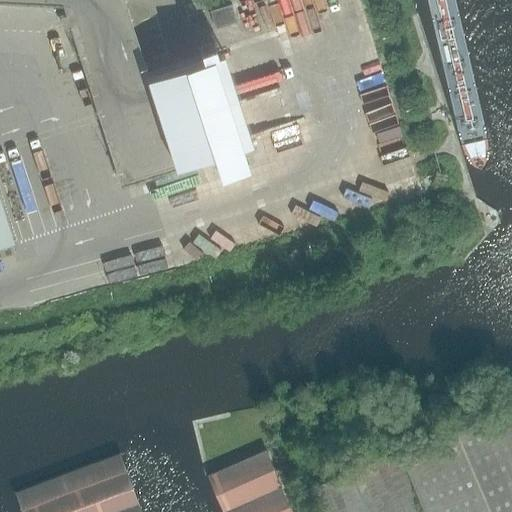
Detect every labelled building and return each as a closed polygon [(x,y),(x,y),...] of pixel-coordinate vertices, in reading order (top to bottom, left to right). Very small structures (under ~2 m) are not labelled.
[(67,2),(125,182),(213,154),(219,174),(248,165),(241,145),(252,141),(224,52),(218,54),(215,45),(199,50),(202,59),(147,76),(122,0),(65,0),(66,2),(67,2)] [(215,28),(237,21),(231,4),(209,11),(215,28)] [(0,199),(0,244),(13,240),(0,199)] [(511,511),(511,407),(511,405),(403,449),(399,451),(425,511),(511,511)] [(290,511),(265,450),(207,474),(222,511),(290,511)] [(421,511),(396,452),(305,491),(313,511),(421,511)] [(140,511),(119,453),(15,492),(22,511),(140,511)]
